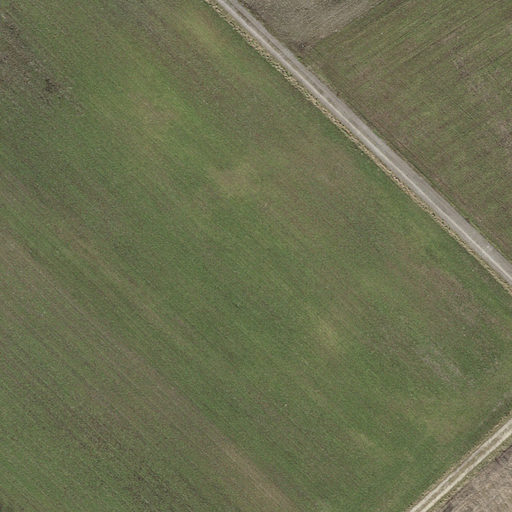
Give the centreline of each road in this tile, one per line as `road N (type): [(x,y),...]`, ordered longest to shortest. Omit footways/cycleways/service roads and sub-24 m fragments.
road 1 (track): [(227,0),(511,273)]
road 2 (track): [(511,429),(421,511)]
